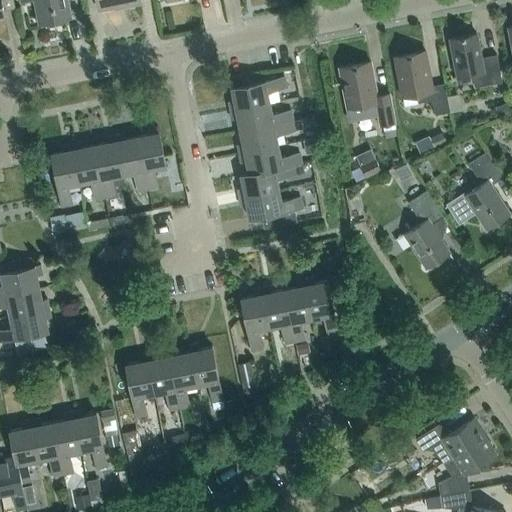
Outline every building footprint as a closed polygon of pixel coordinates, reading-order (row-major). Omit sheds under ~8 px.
[(0,0),(0,18),(4,18),(2,9),(13,7),(11,0),(0,0)] [(33,0),(37,23),(70,17),(66,0),(18,0),(19,1),(20,1),(20,0),(33,0)] [(97,0),(99,10),(122,6),(122,7),(140,4),(139,0),(97,0)] [(502,81),(497,54),(481,57),(476,32),(450,37),(457,77),(472,74),(475,87),(502,81)] [(432,99),(435,114),(450,111),(444,82),(432,85),(425,50),(394,56),(402,96),(416,93),(418,102),(432,99)] [(370,61),(339,67),(348,116),(377,110),(378,116),(380,125),(395,122),(389,93),(377,96),(370,61)] [(234,101),(228,102),(230,110),(269,102),(267,92),(286,88),(284,77),(254,83),(253,75),(241,77),(243,85),(231,87),(234,101)] [(292,121),(291,113),(290,111),(271,114),(269,102),(230,110),(232,121),(237,120),(240,131),(292,121)] [(510,109),(507,102),(495,107),(498,114),(510,109)] [(301,119),(292,121),(294,130),(303,129),(301,119)] [(292,121),(240,131),(242,145),(237,146),(239,154),(278,146),(276,135),(294,131),(294,130),(292,121)] [(149,135),(138,137),(148,190),(158,188),(154,168),(166,166),(158,127),(148,129),(149,135)] [(447,142),(442,131),(430,137),(435,148),(447,142)] [(123,134),(114,136),(122,175),(134,173),(138,192),(148,190),(138,137),(124,140),(123,134)] [(106,144),(95,146),(106,198),(115,197),(112,177),(122,175),(114,136),(105,138),(106,144)] [(80,143),(72,144),(80,183),(92,181),(96,200),(106,198),(95,146),(81,149),(80,143)] [(80,183),(72,144),(63,146),(64,152),(52,154),(62,207),(73,205),(69,185),(80,183)] [(278,146),(239,154),(241,163),(246,162),(249,174),(293,166),(301,164),(299,154),(280,158),(278,146)] [(510,214),(491,185),(503,177),(487,151),(468,163),(481,183),(450,203),(461,219),(475,210),(487,229),(510,214)] [(360,165),(366,177),(381,170),(376,159),(360,165)] [(411,173),(406,161),(394,166),(399,178),(411,173)] [(293,166),(249,174),(241,175),(243,188),(237,190),(238,199),(278,191),(276,180),(295,176),(293,166)] [(450,253),(431,224),(443,216),(426,190),(408,202),(421,222),(404,233),(427,268),(450,253)] [(249,219),(263,216),(265,228),(297,222),(294,210),(302,208),(300,199),(280,203),(278,191),(238,199),(240,208),(246,206),(249,219)] [(65,213),(50,216),(52,229),(67,225),(65,213)] [(109,225),(117,224),(116,217),(108,218),(109,225)] [(0,297),(39,289),(36,277),(42,276),(40,266),(1,274),(4,286),(0,287),(0,297)] [(304,281),(312,320),(324,317),(327,337),(337,335),(327,282),(314,284),(312,279),(304,281)] [(283,290),(294,343),(305,341),(301,322),(312,320),(304,281),(296,282),(297,288),(283,290)] [(261,289),(269,329),(281,326),(284,345),(294,343),(283,290),(271,293),(270,287),(261,289)] [(0,307),(7,306),(10,318),(49,310),(47,301),(42,303),(39,289),(0,297),(0,307)] [(269,329),(261,289),(253,291),(254,296),(240,299),(251,351),(262,349),(258,331),(269,329)] [(339,311),(342,324),(353,322),(350,308),(339,311)] [(51,319),(49,310),(10,318),(12,329),(0,331),(0,342),(14,339),(44,333),(48,333),(45,320),(51,319)] [(44,333),(14,339),(17,356),(48,350),(44,333)] [(308,342),(296,344),(298,355),(310,352),(308,342)] [(188,347),(196,385),(207,383),(211,403),(222,401),(211,347),(198,350),(197,345),(188,347)] [(196,385),(188,347),(178,349),(179,354),(168,356),(179,410),(188,408),(184,388),(196,385)] [(145,356),(153,394),(165,392),(169,412),(179,410),(168,356),(154,359),(153,354),(145,356)] [(142,396),(153,394),(145,356),(136,358),(137,362),(124,365),(135,418),(146,416),(142,396)] [(244,390),(256,387),(251,363),(239,366),(244,390)] [(113,409),(100,411),(102,422),(115,419),(113,409)] [(72,414),(80,452),(91,450),(95,469),(106,467),(96,415),(81,418),(80,412),(72,414)] [(80,452),(72,414),(62,416),(63,422),(51,424),(62,476),(72,474),(68,455),(80,452)] [(484,436),(472,418),(446,434),(439,423),(415,438),(423,451),(432,445),(443,462),(484,436)] [(62,476),(51,424),(39,427),(38,421),(29,422),(37,461),(48,459),(52,478),(62,476)] [(19,485),(21,484),(30,482),(26,463),(37,461),(29,422),(21,424),(22,430),(8,433),(13,457),(19,485)] [(193,428),(184,430),(188,448),(197,445),(193,428)] [(117,433),(107,435),(109,447),(119,445),(117,433)] [(187,448),(184,433),(167,437),(170,451),(187,448)] [(438,483),(440,495),(468,489),(465,474),(496,455),(484,436),(443,462),(451,476),(438,483)] [(144,452),(129,462),(132,481),(157,464),(154,446),(144,452)] [(19,485),(13,457),(1,460),(0,455),(0,496),(11,494),(14,511),(19,511),(26,511),(25,504),(21,487),(21,484),(19,485)] [(25,504),(36,502),(33,485),(21,487),(25,504)] [(459,508),(457,511),(505,511),(471,505),(468,489),(440,495),(443,507),(459,508)] [(91,507),(88,494),(76,496),(78,510),(91,507)]
